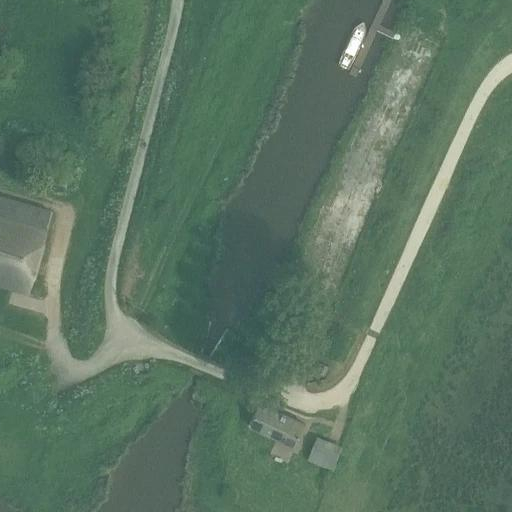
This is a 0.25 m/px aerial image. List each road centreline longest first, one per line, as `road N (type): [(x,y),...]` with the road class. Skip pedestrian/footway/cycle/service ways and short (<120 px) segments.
road 1 (track): [(177,0),(110,276),(112,313),(131,336),(301,401),(333,399),(352,379),(487,83),(511,61)]
road 2 (track): [(125,333),(280,0)]
